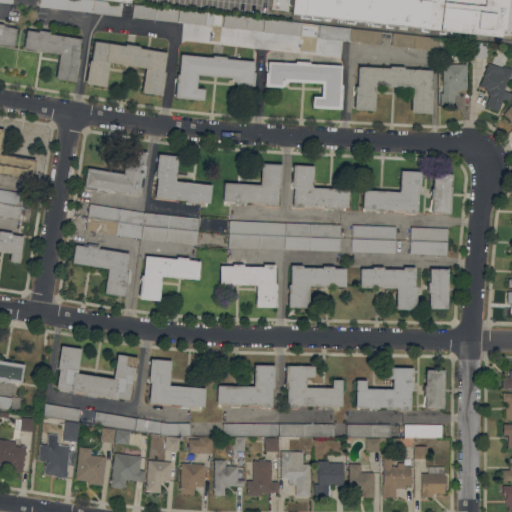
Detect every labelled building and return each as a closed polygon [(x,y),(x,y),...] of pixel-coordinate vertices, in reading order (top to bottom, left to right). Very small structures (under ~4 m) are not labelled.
[(103,0),(122,2),(121,15),(39,5),(39,0),(103,0)] [(291,13),(292,0),(507,0),(504,29),(501,28),(500,36),(291,13)] [(178,22),(132,17),(133,4),(180,9),(178,22)] [(213,13),(211,26),(178,22),(180,9),(213,13)] [(301,23),(300,35),(222,26),(224,14),(301,23)] [(0,22),(4,23),(4,25),(16,27),(13,46),(0,43),(0,22)] [(351,41),(318,37),(319,25),(351,28),(351,41)] [(381,32),(380,44),(351,41),(351,28),(381,32)] [(59,53),(23,47),(26,29),(38,31),(38,29),(49,31),(49,33),(80,38),(77,57),(79,58),(75,81),(55,78),(59,53)] [(438,48),(438,51),(391,46),(392,33),(439,38),(438,48)] [(439,38),(451,39),(450,49),(438,48),(439,38)] [(146,67),(110,61),(105,86),(85,83),(89,59),(91,60),(94,40),(125,45),(125,43),(139,45),(139,47),(166,52),(163,71),(165,71),(161,95),(142,91),(146,67)] [(474,57),(471,57),(472,45),(474,46),(474,45),(484,45),(484,42),(487,43),(486,58),(474,57)] [(180,53),(212,56),(212,54),(226,55),(226,57),(254,60),(253,71),(254,71),(253,85),(236,83),(230,76),(197,74),(196,87),(204,88),(203,99),(175,97),(177,73),(178,73),(180,53)] [(264,85),(265,71),(267,71),(267,60),(295,62),(295,60),(310,61),(309,63),(341,65),(340,83),(342,84),(341,108),(311,106),(312,95),(320,96),(321,82),(287,80),(281,86),(264,85)] [(488,61),(511,71),(506,84),(511,86),(511,89),(507,101),(502,99),(498,110),(485,105),(489,94),(487,93),(488,91),(485,90),(486,89),(478,85),(488,61)] [(467,63),(467,89),(460,89),(460,90),(457,90),(457,93),(454,93),(454,105),(440,105),(440,92),(443,92),(443,63),(467,63)] [(412,87),(375,85),(374,110),(354,109),(355,85),(357,85),(358,66),(389,67),(389,65),(404,66),(404,68),(431,69),(430,88),(432,88),(431,113),(411,112),(412,87)] [(511,122),(503,113),(511,103),(511,122)] [(0,146),(0,153),(35,159),(32,177),(20,175),(20,177),(9,175),(9,173),(0,171),(0,127),(3,128),(0,146)] [(123,173),(126,148),(147,151),(143,175),(141,174),(138,194),(107,189),(107,191),(96,189),(96,187),(84,185),(87,167),(123,173)] [(175,180),(211,184),(209,202),(197,201),(197,203),(186,202),(187,200),(155,196),(157,177),(155,177),(158,153),(178,155),(175,180)] [(260,184),(261,162),(281,163),(280,187),(278,187),(277,205),(265,205),(265,202),(246,201),(245,203),(234,202),(234,200),(223,200),(224,181),(260,184)] [(312,187),(348,188),(347,207),(335,206),(335,208),(324,207),(324,206),(304,205),(304,207),(292,206),(293,187),(292,187),(293,164),(313,165),(312,187)] [(399,191),(400,169),(420,170),(419,193),(418,193),(417,212),(405,212),(405,209),(385,208),(385,210),(374,210),(374,208),(362,207),(363,189),(399,191)] [(450,213),(431,212),(432,199),(430,199),(431,188),(432,188),(433,172),(452,173),(450,213)] [(0,188),(23,192),(19,218),(0,214),(0,188)] [(199,217),(196,243),(142,237),(85,229),(89,203),(145,211),(199,217)] [(340,224),(339,250),(228,246),(229,220),(340,224)] [(352,224),(395,226),(395,252),(351,250),(352,224)] [(446,253),(410,252),(410,226),(446,227),(446,253)] [(0,229),(12,232),(11,233),(23,235),(19,262),(9,260),(10,252),(0,250),(0,229)] [(71,262),(74,244),(87,245),(87,244),(98,245),(97,247),(129,252),(126,272),(127,272),(124,296),(104,292),(108,268),(71,262)] [(176,258),(177,256),(188,257),(187,259),(200,260),(198,279),(162,275),(159,300),(139,298),(141,274),(143,275),(145,254),(176,258)] [(219,283),(220,265),(232,265),(232,263),(243,263),(243,265),(263,266),(263,263),(275,264),(274,283),(277,283),(276,306),(255,306),(256,284),(219,283)] [(322,267),(322,265),(333,265),(333,267),(345,267),(345,286),(308,285),(308,307),(288,306),(288,284),(290,284),(291,264),(302,264),(302,267),(322,267)] [(359,286),(360,267),(372,268),(372,266),(383,266),(383,268),(403,268),(403,266),(414,266),(414,286),(416,286),(416,309),(395,308),(396,287),(359,286)] [(429,291),(427,291),(427,281),(429,281),(429,267),(448,268),(447,308),(428,307),(429,291)] [(97,394),(97,395),(83,394),(84,391),(56,387),(59,368),(57,367),(61,344),(81,347),(77,372),(113,378),(117,353),(137,356),(133,379),(131,379),(129,398),(97,394)] [(149,401),(150,381),(148,381),(150,358),(171,359),(169,384),(205,387),(203,406),(192,405),(191,407),(180,406),(181,404),(149,401)] [(0,359),(24,363),(21,382),(9,380),(9,382),(0,380),(0,359)] [(511,361),(511,387),(502,387),(502,376),(509,376),(509,369),(511,369),(511,361)] [(274,387),(272,387),(271,406),(260,406),(260,404),(240,403),(240,405),(229,405),(229,403),(216,403),(217,384),(253,385),(254,364),(274,364),(274,387)] [(314,365),(314,376),(306,376),(305,386),(331,387),(332,378),(342,379),(341,406),(329,405),(329,407),(318,407),(318,405),(298,405),(298,407),(286,407),(287,387),(285,387),(285,364),(314,365)] [(412,389),(410,389),(410,409),(398,409),(398,406),(378,406),(378,408),(367,408),(367,406),(355,406),(355,379),(366,379),(365,387),(392,388),(392,378),(384,378),(384,366),(412,367),(412,389)] [(443,408),(425,407),(425,395),(423,395),(423,384),(425,384),(425,369),(444,369),(443,408)] [(511,392),(511,418),(505,418),(505,400),(502,400),(502,392),(511,392)] [(0,394),(12,396),(10,409),(0,407),(0,394)] [(78,420),(42,415),(45,402),(80,408),(78,420)] [(135,430),(93,423),(95,410),(137,417),(135,430)] [(20,429),(14,429),(15,417),(21,417),(21,416),(33,417),(32,430),(20,429)] [(167,422),(189,422),(189,435),(166,435),(135,430),(137,417),(167,422)] [(75,441),(61,440),(63,421),(77,422),(75,441)] [(222,435),(223,422),(334,423),(333,436),(222,435)] [(346,436),(346,423),(390,423),(390,436),(346,436)] [(404,438),(404,436),(404,423),(441,424),(441,437),(413,436),(413,438),(404,438)] [(511,447),(507,447),(507,434),(502,434),(502,423),(511,423),(511,447)] [(112,442),(99,441),(101,426),(114,428),(112,442)] [(128,444),(115,442),(116,429),(129,430),(128,444)] [(164,450),(164,436),(178,437),(177,451),(164,450)] [(0,437),(15,440),(15,445),(20,446),(21,443),(25,444),(25,446),(25,450),(26,450),(25,453),(24,453),(21,471),(11,469),(11,467),(0,465),(0,437)] [(188,452),(188,439),(198,439),(198,437),(212,437),(211,453),(188,452)] [(231,450),(231,449),(227,449),(227,444),(231,444),(231,437),(244,437),(244,450),(231,450)] [(264,437),(278,437),(278,451),(264,451),(264,437)] [(378,451),(365,451),(365,438),(378,438),(378,451)] [(69,444),(69,450),(75,450),(73,465),(67,464),(67,470),(68,470),(67,475),(66,475),(66,477),(56,476),(56,475),(54,475),(54,474),(44,473),(45,460),(38,459),(40,443),(47,443),(47,442),(69,444)] [(426,458),(414,458),(414,445),(427,445),(426,458)] [(102,484),(87,482),(87,480),(75,478),(78,446),(91,447),(90,454),(105,455),(102,484)] [(114,452),(124,453),(125,448),(141,450),(139,469),(144,470),(143,479),(142,480),(125,478),(124,487),(121,486),(121,487),(113,486),(113,485),(110,485),(114,452)] [(281,450),(290,450),(303,450),(302,463),(310,463),(310,472),(309,472),(309,495),(295,495),(295,484),(288,484),(288,477),(280,477),(281,450)] [(410,484),(405,484),(405,487),(396,487),(396,496),(381,495),(381,483),(382,483),(383,466),(382,466),(382,456),(391,456),(391,465),(397,465),(397,461),(404,462),(404,464),(410,464),(410,484)] [(271,480),(278,480),(278,491),(261,492),(261,495),(246,495),(246,479),(252,479),(252,460),(258,460),(258,457),(265,457),(265,460),(271,460),(271,480)] [(511,480),(502,480),(502,469),(509,469),(509,463),(510,463),(510,457),(511,457),(511,480)] [(213,494),(214,458),(225,459),(225,465),(237,465),(237,479),(244,479),(243,485),(224,485),(224,494),(213,494)] [(148,459),(171,461),(169,480),(160,479),(159,491),(145,490),(148,459)] [(343,461),(343,484),(328,484),(328,495),(314,495),(314,483),(317,483),(317,460),(328,460),(328,461),(343,461)] [(203,486),(194,485),(194,494),(180,493),(182,462),(204,463),(203,486)] [(373,496),(364,496),(364,494),(362,494),(361,492),(348,491),(348,463),(360,463),(360,471),(373,471),(373,496)] [(444,492),(432,492),(432,496),(420,496),(420,490),(421,490),(421,472),(428,472),(428,466),(443,466),(443,472),(444,472),(444,492)] [(511,511),(508,511),(508,505),(505,505),(505,492),(502,492),(502,485),(511,485),(511,511)]
